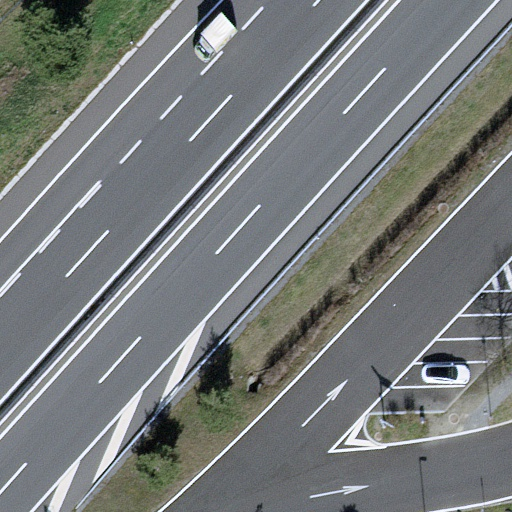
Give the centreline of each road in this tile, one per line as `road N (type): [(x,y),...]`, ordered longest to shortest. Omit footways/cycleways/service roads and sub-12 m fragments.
road 1 (motorway): [(0,496),(449,0)]
road 2 (motorway): [(316,0),(0,347)]
